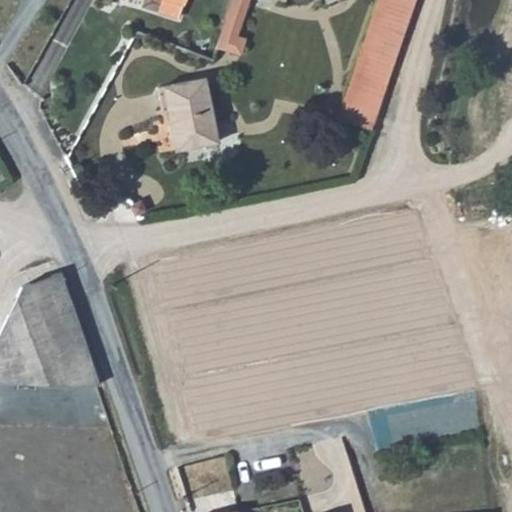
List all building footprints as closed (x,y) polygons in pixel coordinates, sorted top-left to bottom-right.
[(142,0),(140,7),(177,19),(182,4),(168,0),(142,0)] [(239,52),(244,0),(222,0),(218,50),(239,52)] [(367,0),(330,110),(368,123),(409,0),(367,0)] [(203,79),(163,85),(173,148),(213,142),(203,79)] [(22,286),(0,332),(0,339),(45,340),(79,328),(74,314),(58,272),(22,286)] [(45,340),(0,339),(0,381),(98,384),(94,374),(79,328),(45,340)] [(303,511),(301,496),(281,500),(282,511),(303,511)]
